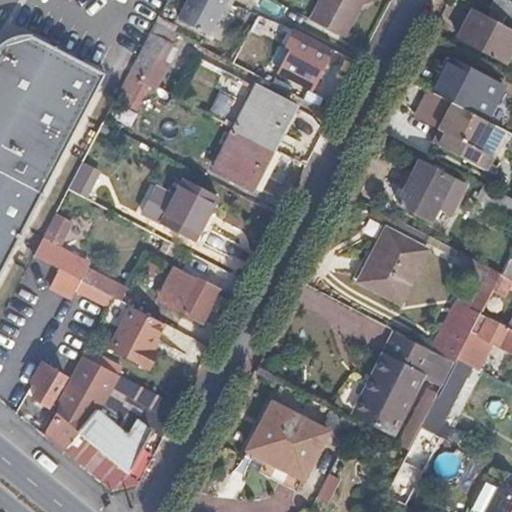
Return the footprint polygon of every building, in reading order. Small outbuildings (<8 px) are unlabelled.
[(243,0),(247,2),(247,0),(188,0),(179,19),(207,34),(224,0),(243,0)] [(317,0),(308,18),(342,36),(360,0),(317,0)] [(505,16),(511,19),(511,0),(494,0),(490,8),(505,16)] [(505,61),(511,47),(511,19),(505,16),(500,24),(473,9),(458,37),(505,61)] [(311,89),(332,48),(294,29),(286,46),(291,48),(279,73),(311,89)] [(247,31),(236,53),(267,71),(271,63),(267,61),(274,45),(247,31)] [(127,73),(142,81),(155,88),(166,65),(160,61),(168,45),(147,35),(127,73)] [(1,44),(0,46),(0,269),(103,76),(29,37),(14,38),(1,44)] [(451,60),(433,93),(485,120),(502,88),(451,60)] [(127,73),(114,97),(131,105),(142,81),(127,73)] [(270,147),(291,106),(256,88),(234,128),(270,147)] [(474,149),(489,123),(485,120),(433,93),(430,92),(416,119),(442,133),(436,145),(484,172),(491,159),(474,149)] [(249,188),(270,147),(234,128),(213,170),(249,188)] [(66,189),(83,198),(94,175),(78,166),(66,189)] [(429,221),(451,180),(429,168),(406,209),(429,221)] [(215,196),(183,179),(159,223),(192,240),(215,196)] [(69,225),(52,216),(31,256),(67,274),(111,297),(121,302),(127,290),(86,269),(88,264),(58,248),(69,225)] [(511,253),(511,229),(502,249),(511,253)] [(428,253),(387,232),(376,254),(382,257),(365,288),(400,306),(428,253)] [(382,257),(376,254),(359,285),(365,288),(382,257)] [(200,322),(217,290),(174,268),(170,278),(175,281),(171,291),(180,296),(175,309),(200,322)] [(62,285),(106,306),(111,297),(67,274),(62,285)] [(511,280),(504,276),(502,279),(483,316),(495,323),(511,292),(511,280)] [(150,349),(163,323),(129,306),(107,348),(148,369),(157,352),(150,349)] [(460,359),(473,366),(479,370),(491,349),(500,355),(502,353),(511,357),(511,332),(509,331),(495,323),(483,316),(460,359)] [(395,434),(440,357),(404,338),(382,375),(389,380),(367,417),(395,434)] [(64,377),(23,353),(7,383),(46,407),(64,377)] [(151,430),(137,418),(129,430),(127,428),(124,432),(100,414),(120,376),(82,357),(72,374),(57,402),(54,414),(45,431),(66,448),(78,433),(128,473),(151,430)] [(473,366),(460,359),(456,366),(440,398),(452,405),(473,366)] [(452,405),(440,398),(424,428),(436,435),(452,405)] [(304,480),(330,433),(275,403),(250,451),(304,480)] [(330,433),(349,443),(359,424),(340,414),(330,433)] [(400,504),(436,435),(424,428),(411,452),(387,498),(400,504)] [(511,511),(511,497),(501,492),(490,511),(511,511)]
